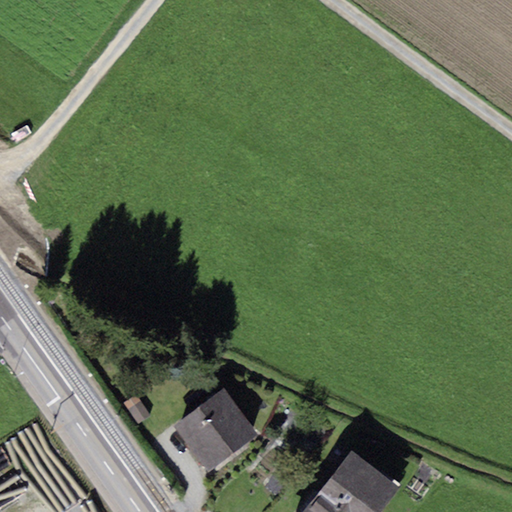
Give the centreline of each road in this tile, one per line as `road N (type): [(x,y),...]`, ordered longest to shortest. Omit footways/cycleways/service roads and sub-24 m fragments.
road 1 (primary): [(141,511),(0,311)]
road 2 (track): [(511,134),(329,0)]
